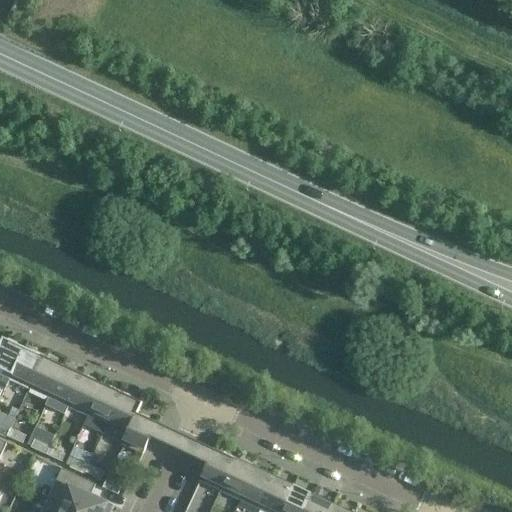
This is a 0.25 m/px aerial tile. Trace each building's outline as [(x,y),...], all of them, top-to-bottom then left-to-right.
[(0,375),(10,380),(25,348),(4,339),(0,348),(0,375)] [(30,390),(44,358),(25,348),(10,380),(30,390)] [(49,399),(64,367),(44,358),(30,390),(49,399)] [(69,408),(84,376),(64,367),(49,399),(69,408)] [(88,417),(103,385),(84,376),(69,408),(88,417)] [(104,435),(108,426),(123,394),(103,385),(88,417),(84,426),(104,435)] [(143,404),(123,394),(108,426),(127,435),(128,436),(138,414),(143,404)] [(158,424),(138,414),(128,436),(127,435),(121,446),(143,456),(151,438),(179,451),(186,437),(158,424)] [(0,433),(7,437),(11,429),(0,423),(0,433)] [(27,436),(11,429),(7,437),(23,444),(27,436)] [(235,460),(215,450),(186,437),(179,451),(208,465),(200,482),(200,483),(220,492),(235,460)] [(47,455),(50,447),(35,440),(31,448),(47,455)] [(66,454),(50,447),(47,455),(62,462),(66,454)] [(74,458),(71,466),(86,474),(90,466),(74,458)] [(240,501),(255,469),(235,460),(220,492),(240,501)] [(86,474),(101,481),(105,473),(90,466),(86,474)] [(62,469),(45,506),(58,511),(108,511),(111,507),(107,505),(107,504),(84,493),(85,492),(84,492),(88,483),(89,484),(90,482),(62,469)] [(259,510),(274,478),(255,469),(240,501),(259,510)] [(263,511),(282,511),(294,487),(274,478),(259,510),(263,511)] [(107,480),(103,488),(118,495),(122,487),(107,480)] [(306,511),(313,496),(294,487),(282,511),(306,511)] [(330,511),(333,505),(313,496),(306,511),(330,511)]
